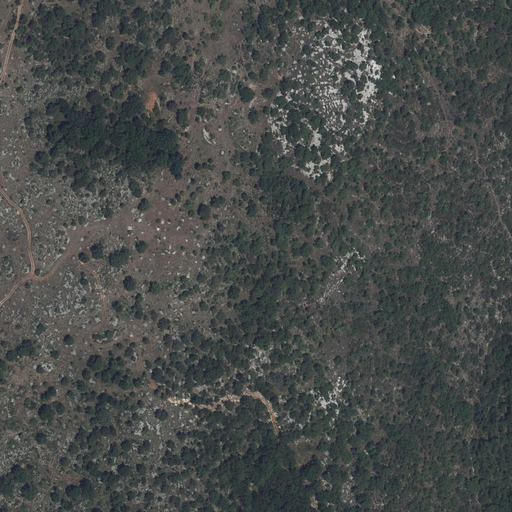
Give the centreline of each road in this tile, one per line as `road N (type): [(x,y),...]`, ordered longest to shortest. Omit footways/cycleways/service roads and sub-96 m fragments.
road 1 (track): [(32,273),(39,280),(50,274),(73,248),(98,275),(105,302),(102,322),(89,333),(97,346),(128,335),(164,386),(207,401),(254,392),(272,413),(283,464),(317,511)]
road 2 (track): [(0,302),(33,267),(20,208),(0,189)]
